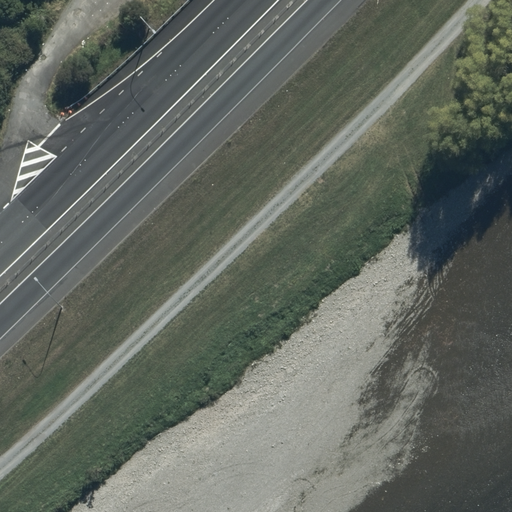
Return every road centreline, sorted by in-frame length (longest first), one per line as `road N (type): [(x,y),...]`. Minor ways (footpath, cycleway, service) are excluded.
road 1 (trunk): [(303,0),(0,310)]
road 2 (trunk): [(0,237),(241,0)]
